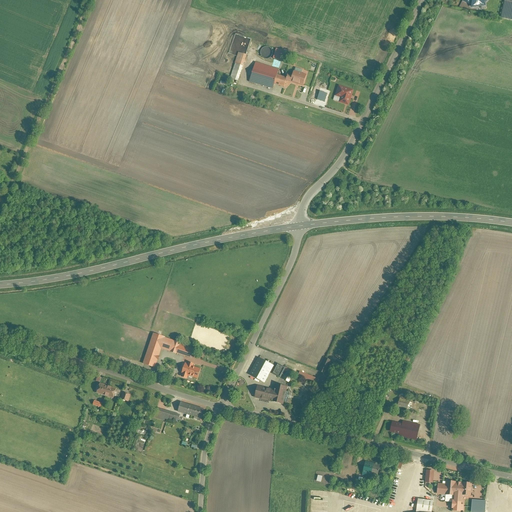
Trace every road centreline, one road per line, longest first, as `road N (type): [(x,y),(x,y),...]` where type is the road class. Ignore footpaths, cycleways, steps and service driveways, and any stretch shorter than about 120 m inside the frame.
road 1 (secondary): [(301,225),(0,285)]
road 2 (unclassified): [(220,406),(511,476)]
road 3 (unclassified): [(301,225),(305,200),(339,163),(421,0)]
road 4 (unclassified): [(220,406),(0,335)]
road 5 (unclassified): [(88,0),(0,211)]
road 6 (secondary): [(511,223),(400,217),(301,225)]
road 7 (unclassified): [(220,406),(301,225)]
